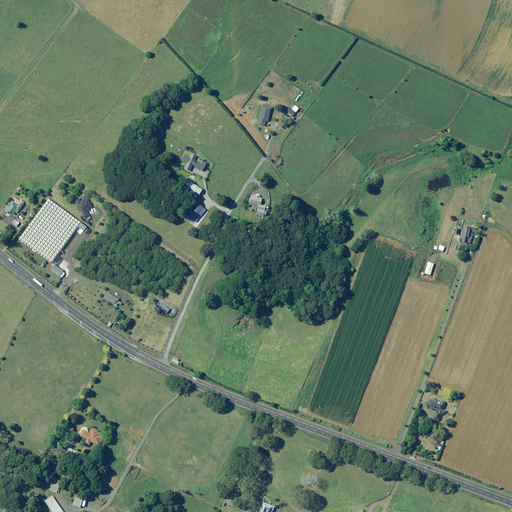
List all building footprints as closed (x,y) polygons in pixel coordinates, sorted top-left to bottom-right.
[(299,108),(295,105),(293,109),(290,106),(286,111),(293,117),(299,108)] [(272,108),(262,106),(258,124),(265,126),(265,125),(269,126),(270,122),(269,122),(272,108)] [(185,154),(182,159),(186,161),(185,162),(187,163),(184,168),(190,171),(193,166),(195,167),(194,168),(197,170),(198,169),(200,170),(200,171),(201,172),(207,163),(202,160),(200,163),(194,160),(197,156),(192,153),(190,157),(185,154)] [(202,190),(193,183),(189,190),(193,193),(194,192),(199,195),(202,190)] [(250,203),(258,205),(256,214),(266,216),(267,212),(268,211),(267,209),(265,209),(266,206),(261,205),(262,197),(260,197),(261,195),(253,193),(253,195),(251,195),(250,203)] [(52,263),(51,264),(54,266),(54,265),(55,266),(60,259),(56,257),(81,223),(49,199),(19,240),(52,263)] [(79,199),(75,201),(84,220),(90,216),(88,212),(90,211),(89,210),(93,208),(91,204),(92,204),(91,201),(89,202),(88,199),(86,200),(85,199),(81,201),(79,199)] [(8,207),(5,211),(10,214),(11,213),(14,215),(16,212),(17,213),(24,205),(21,202),(17,207),(16,206),(17,205),(12,201),(11,204),(10,203),(7,206),(8,207)] [(206,210),(198,203),(188,214),(194,219),(192,220),(196,223),(206,210)] [(466,247),(467,243),(470,244),(474,229),(465,227),(460,245),(466,247)] [(434,264),(428,262),(425,273),(430,275),(434,264)] [(55,265),(51,271),(59,276),(62,278),(65,273),(55,265)] [(118,303),(121,305),(122,303),(119,301),(120,300),(108,292),(104,298),(116,306),(118,303)] [(170,309),(161,303),(157,310),(160,312),(161,310),(167,313),(170,309)] [(441,402),(430,398),(429,402),(427,402),(426,406),(429,407),(436,410),(433,419),(440,421),(442,415),(445,416),(446,411),(444,410),(447,403),(441,401),(441,402)] [(91,442),(100,446),(104,435),(99,432),(100,430),(93,427),(90,433),(83,430),(80,436),(87,439),(85,443),(90,445),(91,442)] [(63,449),(55,446),(52,452),(60,456),(63,449)] [(62,481),(54,478),(51,485),(50,484),(48,489),(57,493),(62,481)] [(63,511),(53,496),(45,501),(52,511),(63,511)] [(83,499),(76,496),(73,505),(80,508),(83,499)] [(272,511),(275,507),(263,502),(259,511),(272,511)]
